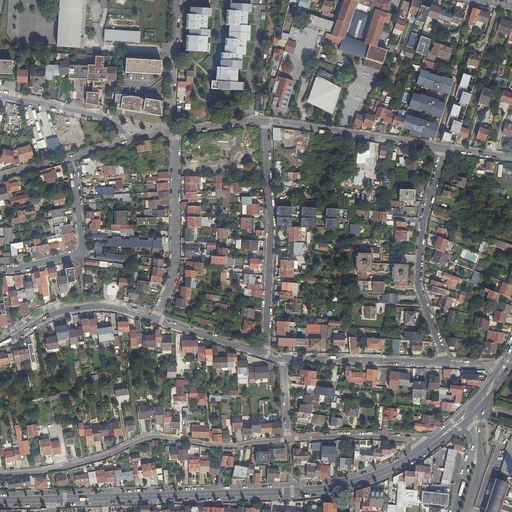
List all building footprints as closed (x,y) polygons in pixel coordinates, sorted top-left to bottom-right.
[(57,46),(69,47),(79,47),(83,47),(86,11),(90,11),(90,0),(58,0),(58,15),(59,15),(57,46)] [(250,0),(220,0),(220,4),(231,4),(230,8),(233,12),(227,11),(226,25),(232,26),(230,28),(229,36),(232,40),(226,39),(225,52),(228,54),(222,54),(221,66),(223,69),(217,68),(217,82),(212,82),(212,89),(242,90),(242,83),(235,82),(233,81),(235,79),(235,71),(233,70),(235,69),(239,69),(240,58),(238,56),(240,55),(245,55),(245,44),(243,42),(245,40),(249,41),(250,26),(245,26),(244,25),(245,23),(246,15),(244,13),(246,12),(250,12),(251,5),(250,0)] [(308,0),(299,0),(298,6),(306,8),(308,0)] [(332,35),(326,33),(324,40),(340,45),(338,49),(364,58),(363,63),(370,66),(372,60),(375,62),(373,67),(381,70),(387,51),(387,50),(375,46),(390,2),(383,0),(343,0),(333,31),(332,35)] [(412,3),(403,0),(394,28),(403,31),(406,22),(403,21),(404,17),(401,17),(403,10),(409,12),(412,3)] [(421,2),(413,0),(412,0),(412,3),(409,12),(409,13),(417,15),(420,5),(421,2)] [(322,11),(321,18),(333,22),(335,15),(329,13),(332,3),(324,1),(321,11),(322,11)] [(420,22),(425,23),(427,15),(430,8),(420,5),(417,15),(414,23),(419,25),(420,22)] [(427,15),(437,18),(440,9),(441,8),(431,5),(430,8),(427,15)] [(187,15),(187,17),(186,29),(191,29),(189,33),(189,36),(186,36),(186,51),(208,52),(208,44),(203,44),(206,41),(206,37),(209,38),(209,30),(205,30),(204,28),(206,27),(206,19),(204,17),(206,16),(210,16),(210,9),(190,7),(190,12),(192,15),(187,15)] [(469,18),(477,20),(480,11),(472,8),(469,18)] [(446,10),(440,9),(437,18),(445,21),(444,22),(450,24),(451,21),(453,14),(446,12),(446,10)] [(465,13),(455,10),(453,14),(451,21),(461,24),(465,13)] [(488,13),(480,11),(477,20),(485,23),(488,13)] [(327,33),(326,33),(332,35),(333,31),(331,30),(307,23),(309,14),(307,14),(304,24),(308,25),(308,27),(327,33)] [(307,23),(331,30),(333,22),(321,18),(309,14),(307,23)] [(501,35),(509,38),(509,37),(511,26),(511,23),(500,19),(499,24),(497,30),(497,31),(501,33),(501,35)] [(118,30),(109,29),(108,39),(118,40),(118,30)] [(138,32),(118,30),(118,40),(138,41),(138,32)] [(417,34),(411,32),(406,49),(404,56),(412,58),(415,48),(412,48),(417,34)] [(430,40),(421,37),(416,51),(422,53),(421,55),(425,56),(430,40)] [(276,45),(285,47),(287,40),(273,38),(273,41),(272,45),(276,46),(276,45)] [(453,46),(445,44),(445,43),(439,41),(438,44),(434,43),(431,53),(438,55),(438,58),(448,61),(453,46)] [(279,61),(280,56),(281,51),(274,49),(273,57),(275,57),(275,60),(279,61)] [(474,53),(473,54),(470,53),(466,63),(477,67),(481,55),(474,53)] [(125,73),(137,73),(137,60),(135,60),(135,58),(131,57),(131,59),(126,59),(125,73)] [(137,73),(156,75),(157,61),(155,61),(155,59),(152,58),(152,61),(137,60),(137,73)] [(436,63),(424,59),(422,65),(436,70),(441,71),(442,68),(435,66),(436,63)] [(12,61),(4,61),(3,74),(11,75),(12,61)] [(59,72),(68,73),(69,66),(69,62),(60,62),(59,72)] [(44,73),(44,80),(51,80),(51,76),(59,76),(59,66),(44,65),(44,73)] [(78,67),(69,66),(68,73),(68,79),(77,80),(78,67)] [(77,80),(86,80),(87,67),(78,67),(77,80)] [(116,68),(107,67),(106,79),(116,79),(116,68)] [(429,72),(421,69),(420,71),(416,82),(416,83),(422,85),(422,86),(427,88),(428,83),(430,84),(430,85),(441,89),(441,91),(440,91),(440,92),(441,93),(441,91),(448,94),(453,79),(441,76),(441,77),(428,73),(429,72)] [(340,88),(328,82),(331,76),(319,70),(316,76),(313,74),(308,89),(309,89),(301,104),(312,107),(311,109),(315,110),(315,109),(321,110),(321,112),(324,113),(325,112),(331,114),(336,97),(337,97),(340,88)] [(27,71),(17,71),(16,82),(27,83),(27,71)] [(30,72),(29,87),(34,87),(34,82),(43,82),(44,80),(44,73),(30,72)] [(444,131),(440,142),(449,143),(452,134),(457,136),(458,134),(458,132),(462,122),(462,121),(456,119),(461,105),(467,107),(471,92),(465,90),(470,76),(462,73),(457,88),(462,90),(458,104),(453,102),(448,117),(453,118),(449,132),(444,131)] [(293,81),(276,76),(275,81),(273,88),(268,105),(269,105),(270,106),(271,106),(271,105),(271,106),(275,107),(279,109),(280,108),(284,109),(291,85),(292,86),(293,81)] [(505,83),(506,79),(495,76),(493,85),(499,86),(500,81),(505,83)] [(190,97),(192,97),(193,82),(186,82),(178,81),(178,87),(188,87),(187,95),(191,95),(190,97)] [(428,83),(427,88),(440,92),(440,91),(441,91),(441,89),(430,85),(430,84),(428,83)] [(479,100),(487,103),(491,90),(483,88),(479,100)] [(500,100),(511,104),(511,103),(511,93),(503,90),(500,100)] [(440,117),(445,103),(438,101),(438,100),(437,99),(437,101),(437,103),(425,99),(425,100),(423,100),(425,95),(419,94),(419,95),(413,93),(408,107),(416,110),(417,109),(429,113),(429,114),(440,117)] [(385,104),(379,102),(376,113),(375,115),(383,118),(386,109),(387,106),(384,105),(385,104)] [(200,117),(201,109),(190,108),(190,117),(200,117)] [(382,121),(392,124),(395,115),(391,114),(392,111),(386,109),(383,118),(382,121)] [(399,110),(397,109),(395,115),(392,124),(401,127),(405,115),(402,114),(401,117),(397,116),(399,110)] [(357,114),(352,129),(356,129),(357,125),(362,126),(362,125),(363,124),(366,114),(363,113),(362,116),(357,114)] [(374,117),(369,115),(366,114),(363,124),(371,126),(374,117)] [(405,115),(401,127),(409,130),(408,133),(417,136),(418,135),(426,137),(427,136),(434,138),(438,125),(430,122),(430,123),(430,124),(430,125),(418,122),(417,125),(415,124),(417,118),(406,114),(405,115)] [(464,122),(462,122),(458,132),(458,134),(467,138),(470,130),(464,128),(464,126),(463,125),(464,122)] [(511,136),(511,124),(506,123),(502,133),(511,136)] [(33,125),(28,127),(33,151),(44,149),(42,138),(40,131),(34,133),(33,125)] [(483,129),(479,127),(476,138),(485,141),(488,130),(486,130),(487,126),(484,125),(483,129)] [(137,152),(151,150),(150,141),(143,142),(143,145),(136,146),(137,152)] [(30,145),(17,149),(21,161),(33,157),(30,145)] [(10,160),(14,161),(14,151),(10,151),(10,152),(5,151),(3,156),(0,155),(0,160),(9,163),(10,160)] [(403,169),(403,177),(418,178),(418,172),(407,172),(407,170),(410,170),(410,171),(412,171),(412,170),(413,170),(413,165),(414,166),(414,164),(413,164),(413,161),(410,160),(410,159),(405,159),(405,164),(397,163),(396,169),(403,169)] [(92,171),(90,165),(92,165),(91,161),(79,163),(81,173),(92,171)] [(494,163),(486,162),(485,170),(493,172),(494,163)] [(104,166),(104,170),(104,176),(115,175),(115,165),(104,166)] [(52,177),(53,182),(58,181),(57,177),(62,176),(61,172),(56,173),(56,171),(43,175),(45,184),(51,182),(50,178),(52,177)] [(151,180),(151,184),(155,183),(157,183),(168,183),(169,182),(168,173),(159,174),(159,178),(157,178),(157,179),(159,179),(159,181),(155,181),(155,179),(151,180)] [(464,188),(466,179),(452,175),(450,184),(464,188)] [(9,184),(17,182),(16,178),(4,181),(6,188),(8,194),(12,193),(11,192),(9,185),(9,184)] [(11,192),(19,190),(18,185),(19,185),(18,182),(17,182),(9,184),(9,185),(11,192)] [(157,183),(157,192),(168,191),(168,183),(157,183)] [(241,193),(241,188),(238,188),(238,183),(223,184),(223,187),(226,187),(226,188),(234,188),(234,193),(241,193)] [(455,193),(456,188),(445,185),(443,190),(453,193),(455,193)] [(493,186),(490,198),(497,200),(499,193),(500,188),(493,186)] [(0,199),(8,197),(8,194),(6,188),(0,189),(0,199)] [(399,190),(398,201),(410,201),(413,201),(414,190),(409,190),(408,189),(408,190),(404,190),(404,189),(403,189),(403,190),(399,190)] [(443,190),(441,196),(452,199),(453,193),(443,190)] [(150,192),(150,195),(159,195),(159,200),(146,201),(146,208),(149,208),(149,209),(156,209),(156,205),(162,204),(162,205),(169,205),(168,191),(157,192),(150,192)] [(199,192),(199,191),(185,191),(186,198),(188,198),(188,202),(189,202),(197,202),(196,194),(196,193),(199,192)] [(14,200),(12,193),(8,194),(8,197),(9,201),(11,201),(12,205),(30,201),(28,194),(23,195),(24,198),(14,200)] [(52,195),(52,196),(54,206),(64,204),(62,193),(52,195)] [(124,197),(124,198),(124,201),(130,201),(129,193),(128,193),(114,194),(103,195),(103,197),(114,196),(114,198),(122,197),(124,197)] [(50,198),(52,196),(52,195),(32,200),(34,206),(45,204),(44,200),(50,198)] [(251,204),(246,204),(246,215),(258,214),(258,204),(257,204),(256,204),(251,204)] [(187,206),(187,217),(200,217),(200,206),(189,206),(187,206)] [(276,206),(276,214),(292,214),(292,207),(276,206)] [(25,210),(21,212),(21,210),(16,211),(17,216),(19,216),(25,215),(26,215),(35,213),(34,208),(25,210)] [(52,216),(53,218),(63,216),(62,208),(48,211),(49,217),(52,216)] [(115,211),(115,225),(120,225),(128,225),(128,210),(115,211)] [(90,224),(90,229),(99,229),(99,225),(102,225),(103,221),(100,221),(100,211),(96,212),(96,218),(86,218),(85,218),(86,223),(92,223),(92,224),(90,224)] [(498,230),(499,226),(503,214),(494,211),(489,226),(495,229),(498,230)] [(374,212),(374,220),(384,221),(386,221),(386,212),(374,212)] [(450,222),(452,219),(436,213),(435,216),(450,222)] [(26,221),(25,215),(19,216),(19,217),(11,219),(12,223),(20,222),(19,222),(26,221)] [(187,217),(187,227),(188,227),(199,227),(200,217),(187,217)] [(292,218),(276,217),(277,226),(287,227),(291,227),(292,218)] [(313,218),(301,218),(301,227),(306,227),(316,227),(316,217),(313,217),(313,218)] [(338,228),(339,219),(326,219),(325,228),(338,228)] [(58,226),(60,235),(62,235),(72,233),(71,224),(61,226),(58,226)] [(350,224),(349,234),(359,234),(360,224),(350,224)] [(438,226),(435,235),(436,236),(442,238),(445,229),(438,226)] [(475,226),(473,231),(482,234),(483,229),(475,226)] [(184,238),(181,238),(181,241),(193,242),(193,228),(185,227),(184,238)] [(306,234),(306,227),(301,227),(291,227),(287,227),(287,233),(289,233),(289,236),(311,237),(311,234),(306,234)] [(0,244),(10,244),(13,243),(13,234),(11,228),(6,228),(6,238),(0,237),(0,244)] [(218,232),(218,238),(231,239),(231,229),(216,228),(216,232),(218,232)] [(394,231),(394,240),(409,241),(409,232),(405,232),(405,231),(394,231)] [(63,246),(66,246),(69,245),(70,249),(74,248),(73,243),(76,243),(74,239),(73,239),(73,232),(72,233),(62,235),(62,241),(63,246)] [(60,235),(57,235),(43,238),(43,240),(49,239),(49,243),(58,241),(62,241),(62,235),(60,235)] [(154,248),(162,249),(162,237),(157,237),(157,240),(153,240),(153,236),(148,236),(148,240),(139,240),(139,236),(130,236),(130,239),(121,239),(121,235),(113,235),(113,239),(107,239),(107,242),(104,242),(95,241),(94,248),(94,250),(97,251),(96,258),(106,259),(106,254),(100,253),(101,246),(107,246),(107,245),(152,246),(152,247),(154,247),(154,248)] [(443,252),(448,240),(442,238),(436,236),(431,247),(438,250),(443,252)] [(256,250),(257,241),(242,240),(242,249),(256,250)] [(448,240),(443,252),(447,253),(451,242),(448,240)] [(508,250),(510,245),(503,242),(496,240),(494,245),(508,250)] [(60,246),(61,252),(65,251),(64,250),(63,246),(62,241),(58,241),(49,243),(48,243),(49,248),(60,246)] [(288,242),(287,255),(306,256),(307,254),(307,250),(306,250),(306,243),(288,242)] [(49,248),(48,243),(42,245),(41,245),(37,246),(39,257),(43,256),(42,251),(50,250),(49,248)] [(203,255),(212,255),(213,247),(215,247),(215,243),(208,243),(208,248),(203,248),(203,255)] [(33,250),(34,256),(37,256),(37,257),(39,257),(37,246),(35,246),(28,248),(29,251),(33,250)] [(195,246),(186,246),(185,254),(194,254),(195,246)] [(226,256),(227,248),(215,247),(213,247),(212,255),(226,256)] [(438,250),(435,256),(449,261),(451,255),(447,253),(443,252),(438,250)] [(383,254),(383,261),(373,261),(374,254),(356,253),(356,264),(375,265),(374,272),(392,273),(407,273),(407,261),(402,261),(403,255),(383,254)] [(137,263),(138,257),(108,254),(108,260),(137,263)] [(212,255),(211,263),(213,264),(227,264),(227,257),(226,256),(212,255)] [(449,262),(449,261),(435,256),(433,262),(443,266),(445,261),(449,262)] [(162,268),(163,259),(151,258),(151,263),(153,264),(153,267),(154,267),(162,268)] [(280,260),(280,268),(292,269),(297,269),(297,261),(280,260)] [(187,261),(186,270),(194,271),(194,262),(187,261)] [(202,271),(202,263),(194,262),(194,271),(202,271)] [(356,264),(355,271),(374,272),(375,265),(356,264)] [(50,277),(57,276),(56,267),(49,269),(50,277)] [(74,268),(65,269),(66,276),(67,283),(75,282),(74,268)] [(280,268),(280,277),(292,278),(292,269),(280,268)] [(185,275),(185,277),(191,278),(190,288),(191,288),(195,288),(195,284),(197,284),(197,279),(201,279),(202,271),(194,271),(186,270),(184,270),(184,275),(185,275)] [(461,279),(438,270),(436,275),(447,279),(448,280),(446,285),(454,287),(457,279),(461,281),(461,279)] [(47,271),(39,272),(42,294),(43,297),(49,296),(48,290),(46,276),(48,275),(47,271)] [(476,285),(480,273),(474,271),(472,277),(470,282),(474,284),(476,285)] [(40,294),(42,294),(39,272),(31,274),(32,281),(33,284),(36,283),(36,284),(38,284),(40,294)] [(407,283),(407,273),(392,273),(392,282),(407,283)] [(161,283),(162,275),(153,274),(152,274),(151,282),(161,283)] [(17,286),(23,285),(22,275),(14,276),(14,282),(16,281),(17,286)] [(92,277),(84,275),(85,287),(93,287),(92,277)] [(60,292),(69,290),(67,283),(66,276),(58,278),(60,292)] [(183,277),(182,286),(190,288),(191,278),(185,277),(183,277)] [(123,283),(127,283),(128,279),(120,278),(118,286),(123,287),(123,284),(123,283)] [(138,280),(137,290),(138,290),(139,289),(140,289),(141,290),(148,292),(148,291),(149,286),(151,286),(151,282),(138,280)] [(431,280),(430,285),(432,286),(441,289),(442,284),(431,280)] [(32,281),(24,282),(25,290),(26,296),(35,295),(34,293),(33,284),(32,281)] [(509,297),(511,289),(511,285),(508,284),(503,282),(498,293),(499,294),(509,297)] [(253,286),(252,296),(261,297),(262,291),(257,290),(257,287),(253,286)] [(432,286),(430,291),(442,295),(443,295),(445,290),(441,289),(432,286)] [(126,289),(124,296),(138,299),(139,290),(138,290),(137,290),(127,288),(127,289),(126,289)] [(497,301),(499,294),(498,293),(485,288),(483,291),(483,292),(482,296),(497,301)] [(18,299),(27,298),(26,296),(25,290),(24,290),(23,290),(17,291),(18,299)] [(148,292),(141,290),(140,290),(136,305),(141,306),(142,302),(143,302),(145,297),(147,297),(148,292)] [(181,290),(180,298),(186,300),(190,300),(191,292),(181,290)] [(11,306),(19,304),(18,299),(17,291),(16,291),(9,292),(11,306)] [(397,304),(398,294),(383,293),(382,303),(397,304)] [(442,295),(439,307),(444,308),(449,310),(453,298),(447,296),(443,295),(442,295)] [(184,308),(186,300),(180,298),(177,298),(175,306),(184,308)] [(21,313),(30,311),(28,302),(19,304),(21,313)] [(222,304),(215,303),(215,306),(220,307),(219,311),(226,313),(227,305),(222,304)] [(511,305),(508,305),(503,303),(500,312),(505,313),(507,313),(508,314),(510,309),(511,310),(511,307),(511,305)] [(376,311),(377,311),(377,307),(366,306),(365,318),(375,319),(375,314),(376,311)] [(242,307),(240,316),(253,319),(254,314),(253,313),(254,309),(242,307)] [(450,310),(449,313),(446,323),(452,324),(455,311),(450,310)] [(496,310),(493,321),(503,323),(505,313),(500,312),(496,310)] [(416,316),(416,313),(406,312),(405,325),(415,326),(415,322),(416,322),(416,316)] [(487,325),(489,320),(476,316),(475,322),(487,325)] [(88,320),(88,318),(81,319),(83,332),(90,331),(88,320)] [(97,329),(95,319),(88,320),(90,331),(91,334),(98,333),(97,329)] [(252,334),(255,323),(244,320),(242,332),(252,334)] [(129,332),(128,322),(117,322),(118,331),(122,331),(124,331),(124,332),(129,332)] [(306,339),(319,340),(320,338),(320,324),(307,323),(306,328),(306,339)] [(68,330),(67,325),(55,327),(56,336),(56,337),(58,345),(66,344),(66,340),(70,340),(68,330)] [(76,333),(77,342),(85,340),(82,327),(79,328),(80,332),(76,333)] [(113,336),(112,327),(97,329),(98,333),(99,341),(113,339),(113,336)] [(295,338),(295,328),(287,327),(279,327),(279,335),(284,336),(284,331),(292,331),(291,337),(295,338)] [(300,337),(300,339),(306,339),(306,328),(298,328),(297,332),(302,332),(302,337),(300,337)] [(77,342),(75,330),(68,330),(70,340),(71,345),(77,344),(77,342)] [(503,333),(488,330),(487,342),(497,343),(502,343),(503,333)] [(422,341),(422,333),(405,331),(404,340),(412,341),(422,341)] [(345,335),(333,334),(333,336),(332,345),(340,345),(339,347),(344,347),(345,335)] [(51,338),(50,337),(47,338),(49,349),(58,348),(58,345),(56,337),(51,338)] [(446,345),(447,346),(455,347),(456,338),(447,337),(446,345)] [(381,349),(381,339),(365,338),(364,346),(365,346),(365,347),(367,348),(381,349)] [(462,345),(462,339),(456,338),(455,347),(454,352),(465,353),(466,346),(462,345)] [(320,348),(321,340),(319,340),(306,339),(305,346),(305,348),(320,348)] [(182,353),(190,353),(197,353),(197,345),(197,341),(188,341),(182,341),(182,349),(182,353)] [(421,351),(422,341),(412,341),(411,350),(421,351)] [(496,353),(497,343),(487,342),(485,341),(484,352),(496,353)] [(20,358),(21,360),(30,358),(28,349),(19,350),(20,358)] [(1,355),(1,353),(0,353),(0,364),(9,363),(9,362),(7,354),(3,355),(1,355)] [(233,359),(236,359),(236,353),(227,353),(227,358),(227,367),(227,369),(233,369),(233,366),(233,359)] [(212,366),(212,367),(227,367),(227,358),(212,358),(212,360),(212,366)] [(247,366),(247,361),(244,361),(236,362),(237,374),(243,373),(243,375),(248,375),(247,366)] [(255,367),(254,366),(252,366),(253,379),(262,378),(261,367),(255,367)] [(367,369),(367,373),(366,380),(374,381),(374,382),(376,382),(376,379),(377,372),(378,370),(367,369)] [(300,370),(299,377),(305,378),(315,379),(316,372),(300,370)] [(336,371),(332,371),(330,380),(333,381),(337,381),(339,381),(340,374),(336,374),(336,371)] [(350,383),(362,383),(362,382),(362,373),(350,372),(350,376),(350,383)] [(390,373),(388,388),(392,388),(392,395),(395,396),(397,384),(398,374),(390,373)] [(409,374),(398,373),(398,374),(397,384),(412,387),(412,383),(408,382),(409,374)] [(433,376),(433,375),(429,375),(428,388),(439,389),(439,377),(433,376)] [(304,385),(314,386),(315,379),(305,378),(304,385)] [(426,383),(412,381),(412,383),(412,387),(412,398),(421,399),(425,399),(426,383)] [(446,397),(446,399),(451,400),(450,403),(455,403),(463,404),(467,400),(466,399),(463,399),(463,396),(473,387),(461,386),(461,387),(450,386),(449,392),(451,392),(451,396),(445,395),(445,397),(446,397)] [(179,388),(183,388),(183,387),(178,387),(178,395),(175,395),(175,396),(174,396),(174,397),(179,397),(179,388)] [(189,387),(189,399),(198,399),(198,394),(198,391),(198,387),(189,387)] [(317,394),(319,394),(331,396),(332,388),(318,387),(317,394)] [(179,397),(174,397),(174,400),(184,401),(184,394),(185,394),(185,393),(183,393),(183,388),(179,388),(179,397)] [(446,402),(446,399),(446,397),(445,397),(445,395),(445,391),(447,391),(447,389),(441,388),(441,391),(439,390),(438,401),(439,401),(442,402),(446,402)] [(303,404),(312,405),(318,406),(319,394),(317,394),(305,393),(303,404)] [(205,394),(198,394),(198,399),(198,403),(198,404),(206,404),(206,395),(205,395),(205,394)] [(442,402),(441,410),(451,411),(455,403),(450,403),(446,402),(442,402)] [(299,412),(311,414),(312,405),(303,404),(300,403),(299,412)] [(357,416),(358,404),(347,403),(345,415),(357,416)] [(148,417),(147,405),(138,406),(139,417),(148,417)] [(164,412),(164,407),(153,408),(154,418),(154,423),(164,422),(164,412)] [(383,415),(383,419),(387,420),(388,420),(395,420),(397,409),(385,408),(384,415),(383,415)] [(311,414),(299,412),(297,412),(296,418),(298,419),(298,422),(310,424),(311,414)] [(322,426),(324,416),(313,414),(312,425),(322,426)] [(422,424),(428,425),(431,425),(432,416),(422,415),(421,424),(422,424)] [(171,422),(171,427),(179,426),(180,417),(171,417),(171,422)] [(242,423),(242,417),(232,418),(232,427),(242,427),(242,423)] [(341,423),(342,419),(338,418),(332,417),(331,417),(329,426),(341,425),(341,423)] [(271,432),(271,424),(264,424),(264,421),(263,420),(260,420),(260,424),(260,431),(260,434),(263,434),(263,432),(271,432)] [(114,435),(122,434),(120,422),(112,424),(114,434),(114,435)] [(271,432),(271,433),(282,433),(282,428),(281,423),(271,423),(271,424),(271,432)] [(28,436),(37,434),(36,424),(27,426),(28,436)] [(108,435),(114,434),(112,424),(99,426),(101,440),(102,440),(101,435),(108,434),(108,435)] [(19,425),(18,425),(15,426),(16,435),(17,441),(20,459),(21,461),(24,460),(23,455),(26,455),(26,454),(30,454),(28,441),(23,441),(23,443),(20,443),(20,441),(21,441),(19,425)] [(199,438),(199,437),(208,438),(208,425),(206,425),(206,427),(199,427),(199,425),(198,425),(198,438),(199,438)] [(97,441),(101,440),(99,426),(91,427),(91,428),(93,441),(94,441),(94,440),(97,440),(97,441)] [(503,429),(498,427),(493,439),(498,441),(503,429)] [(85,435),(87,445),(94,444),(93,441),(91,428),(84,430),(85,435)] [(213,442),(218,443),(222,443),(222,441),(222,431),(222,429),(222,428),(212,428),(213,432),(210,432),(210,440),(213,440),(213,442)] [(75,444),(73,430),(63,432),(66,445),(75,444)] [(511,436),(500,472),(511,476),(511,436)] [(49,439),(38,440),(40,451),(41,454),(47,453),(47,455),(52,454),(50,442),(49,439)] [(336,441),(336,446),(336,447),(336,449),(343,449),(344,440),(336,441)] [(52,454),(61,453),(59,441),(50,442),(52,454)] [(390,454),(390,451),(395,451),(395,446),(381,444),(381,447),(381,449),(381,453),(390,454)] [(336,447),(321,446),(321,449),(321,459),(321,460),(335,460),(336,449),(336,447)] [(184,468),(188,468),(188,458),(188,450),(184,450),(184,448),(178,448),(178,460),(184,460),(184,468)] [(300,460),(307,460),(308,451),(303,451),(303,452),(300,452),(300,448),(293,448),(293,456),(293,463),(300,463),(300,460)] [(446,461),(454,462),(456,450),(449,448),(446,461)] [(285,449),(269,450),(269,452),(268,459),(285,458),(285,449)] [(359,455),(358,458),(362,458),(361,459),(372,460),(372,456),(373,451),(359,450),(359,455)] [(13,451),(3,452),(4,454),(5,462),(15,460),(13,451)] [(35,463),(42,462),(41,456),(41,454),(40,451),(33,453),(35,463)] [(264,451),(257,451),(256,455),(255,462),(268,463),(268,459),(269,452),(266,451),(264,451)] [(427,486),(433,486),(436,452),(432,455),(431,461),(430,463),(429,479),(428,479),(428,485),(427,486)] [(246,474),(248,474),(249,473),(253,473),(254,470),(255,462),(256,455),(252,454),(251,465),(248,464),(248,467),(246,474)] [(429,457),(424,461),(423,467),(423,478),(422,482),(422,483),(427,483),(427,485),(428,485),(428,479),(429,479),(430,463),(431,461),(432,455),(429,457)] [(223,456),(221,466),(232,467),(233,457),(230,457),(225,456),(223,456)] [(188,468),(188,471),(199,470),(200,460),(200,457),(188,458),(188,468)] [(344,460),(340,460),(339,469),(348,469),(348,474),(352,472),(353,465),(353,464),(350,464),(350,458),(344,458),(344,460)] [(210,460),(200,460),(199,470),(199,473),(204,473),(204,472),(209,472),(210,463),(210,460)] [(209,472),(209,475),(218,476),(220,464),(210,463),(209,472)] [(310,476),(314,476),(315,468),(315,464),(307,463),(306,473),(306,478),(311,478),(310,477),(310,476)] [(142,465),(144,477),(152,475),(152,477),(153,477),(150,464),(142,465)] [(248,467),(234,465),(232,479),(237,478),(237,479),(246,479),(246,474),(248,467)] [(320,469),(320,480),(329,478),(330,466),(320,466),(320,469)] [(402,511),(403,506),(408,506),(408,502),(412,503),(412,499),(413,490),(405,490),(406,481),(414,482),(415,466),(413,467),(407,470),(400,474),(393,478),(392,483),(399,483),(397,506),(387,505),(386,511),(402,511)] [(414,482),(413,490),(417,491),(417,486),(418,485),(418,482),(417,481),(418,477),(423,478),(423,467),(415,466),(414,482)] [(90,483),(90,484),(97,482),(95,471),(94,467),(87,468),(88,473),(88,474),(90,483)] [(450,484),(453,468),(445,467),(442,485),(450,484)] [(104,472),(103,468),(99,468),(99,471),(95,471),(97,482),(106,481),(104,472)] [(135,480),(133,470),(122,472),(122,469),(113,471),(115,482),(123,480),(124,483),(125,484),(126,484),(127,483),(127,482),(135,480)] [(279,470),(268,469),(267,483),(277,483),(286,482),(288,479),(288,475),(279,474),(279,470)] [(253,473),(253,475),(252,484),(265,483),(265,480),(260,480),(261,470),(254,470),(253,473)] [(106,481),(106,483),(115,482),(113,471),(104,472),(106,481)] [(67,484),(65,474),(61,475),(61,476),(60,476),(60,477),(57,477),(57,485),(62,485),(67,484)] [(90,483),(88,474),(75,476),(76,484),(84,483),(84,484),(90,483)] [(31,485),(35,485),(35,488),(47,488),(46,478),(35,478),(30,479),(31,485)] [(485,510),(484,511),(499,511),(509,483),(496,478),(485,510)] [(14,487),(22,486),(20,479),(7,482),(8,487),(14,486),(14,487)] [(368,511),(369,505),(370,492),(370,487),(362,489),(356,491),(355,498),(355,509),(354,511),(359,511),(360,497),(361,497),(363,497),(361,511),(368,511)] [(420,503),(447,506),(449,494),(426,492),(426,489),(422,488),(420,503)] [(377,505),(378,492),(370,492),(369,505),(377,505)] [(331,511),(332,503),(323,503),(323,506),(322,511),(331,511)]
